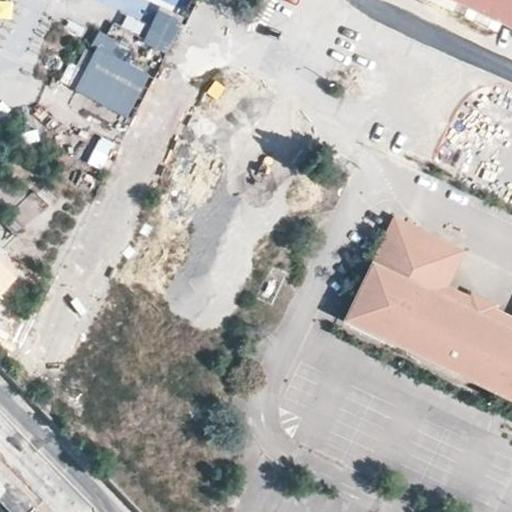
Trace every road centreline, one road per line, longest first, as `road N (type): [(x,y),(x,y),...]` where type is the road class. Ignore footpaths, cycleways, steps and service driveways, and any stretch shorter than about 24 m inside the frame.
road 1 (unknown): [(183,36),(47,323),(245,417),(428,34)]
road 2 (unknown): [(100,0),(270,77),(309,0)]
road 3 (residential): [(511,71),(354,0)]
road 4 (residential): [(98,511),(0,411)]
